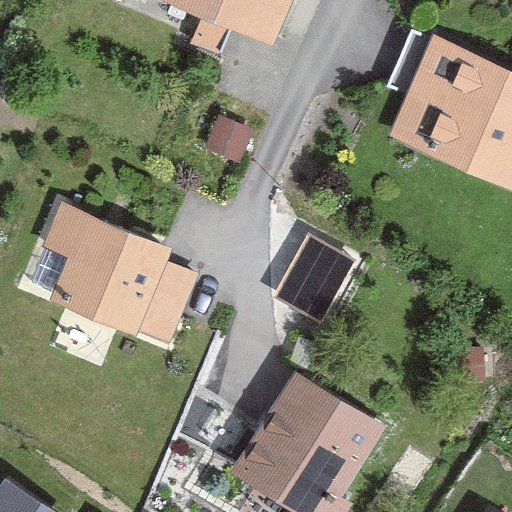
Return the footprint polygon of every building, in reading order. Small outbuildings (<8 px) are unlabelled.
[(299,0),(158,0),(280,49),(299,0)] [(511,69),(439,39),(396,140),(511,188),(511,69)] [(211,258),(47,201),(14,296),(178,353),(211,258)] [(326,511),(385,419),(295,363),(227,471),(291,511),(326,511)] [(56,511),(6,477),(0,485),(0,511),(56,511)] [(497,511),(481,502),(475,511),(497,511)]
